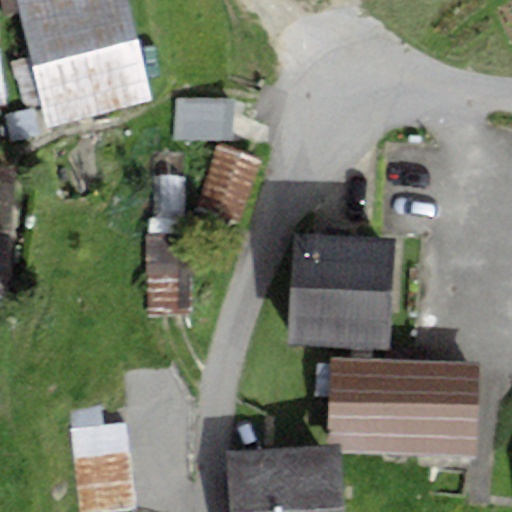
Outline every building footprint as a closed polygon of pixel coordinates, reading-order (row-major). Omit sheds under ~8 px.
[(110,0),(4,0),(32,133),(134,112),(110,0)] [(223,107),(171,105),(170,145),(221,147),(223,107)] [(248,169),(207,156),(189,211),(230,224),(248,169)] [(183,242),(141,242),(140,323),(182,323),(183,242)] [(371,253),(279,249),(275,355),(367,358),(371,253)] [(462,384),(317,378),(314,457),(459,463),(462,384)] [(90,419),(64,422),(73,511),(126,511),(118,431),(92,434),(90,419)] [(328,511),(327,459),(224,462),(225,511),(328,511)]
